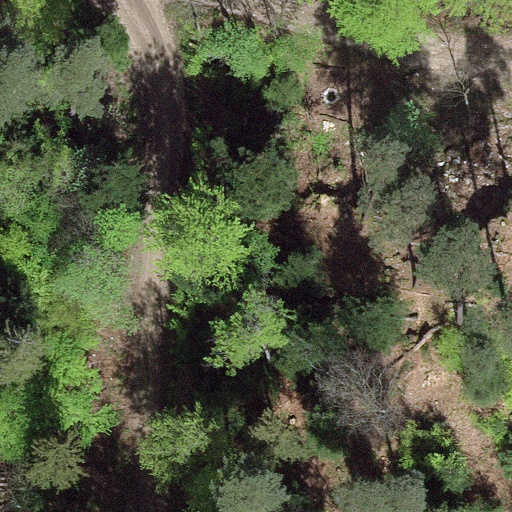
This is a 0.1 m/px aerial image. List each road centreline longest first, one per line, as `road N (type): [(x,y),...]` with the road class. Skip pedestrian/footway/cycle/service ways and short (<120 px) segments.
road 1 (track): [(153,511),(161,109),(148,36),(127,0)]
road 2 (track): [(332,0),(511,38)]
